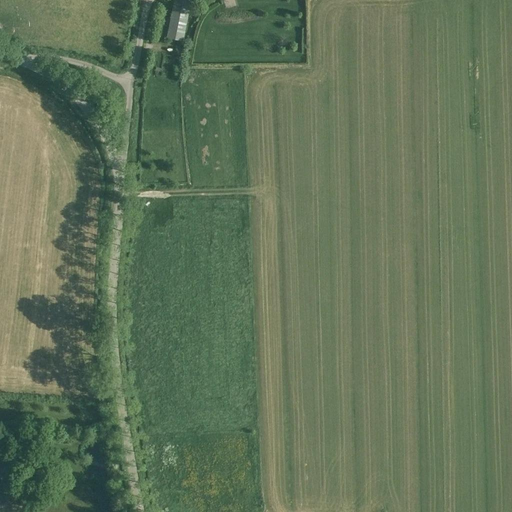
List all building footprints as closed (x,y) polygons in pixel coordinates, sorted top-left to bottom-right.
[(190,0),(174,0),(166,39),(182,42),(190,4),(190,0)] [(490,0),(491,3),(480,3),(481,25),(494,25),(493,18),(494,18),(494,14),(493,14),(493,12),(505,11),(504,0),(490,0)] [(486,51),(484,72),(500,73),(501,52),(486,51)] [(511,53),(501,52),(500,73),(511,74),(511,53)] [(511,146),(502,147),(502,166),(511,165),(511,146)] [(491,147),(491,166),(502,166),(502,147),(491,147)] [(3,511),(10,494),(0,490),(0,511),(3,511)]
